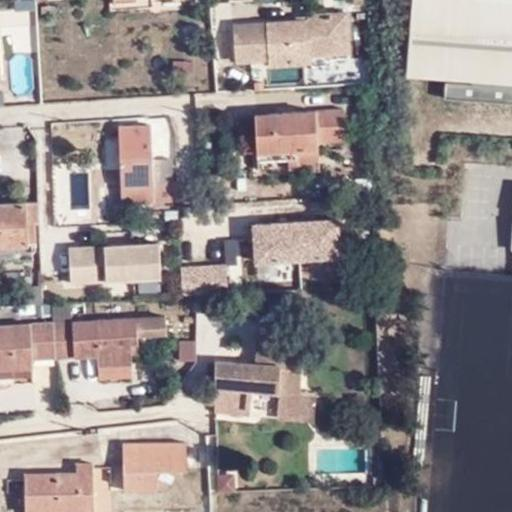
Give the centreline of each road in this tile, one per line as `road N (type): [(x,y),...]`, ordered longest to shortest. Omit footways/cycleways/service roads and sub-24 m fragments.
road 1 (residential): [(0,115),(341,95)]
road 2 (residential): [(0,427),(182,408)]
